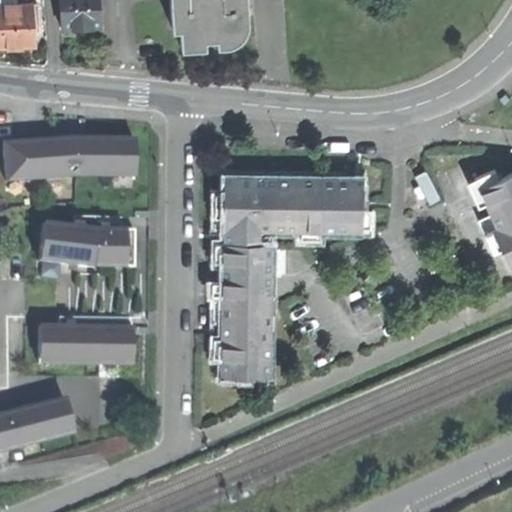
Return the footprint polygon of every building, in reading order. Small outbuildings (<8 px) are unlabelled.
[(63,28),(102,26),(100,0),(61,0),(62,7),(63,28)] [(179,0),(182,41),(207,40),(206,32),(222,31),(223,39),(230,38),(237,33),(242,25),(244,18),(243,0),(179,0)] [(13,4),(0,5),(0,46),(36,44),(35,25),(33,3),(13,4)] [(4,141),(7,181),(78,176),(137,175),(137,137),(73,136),(4,141)] [(489,225),(511,275),(511,166),(494,175),(489,164),(472,172),(495,222),(489,225)] [(225,236),(225,243),(267,243),(268,229),(362,231),(362,207),(354,207),(355,179),(291,178),(291,185),(263,184),(263,177),(223,177),(222,228),(225,228),(225,236)] [(362,179),(355,179),(354,207),(362,207),(362,179)] [(99,227),(44,222),(40,259),(95,265),(127,267),(127,228),(99,227)] [(270,243),(267,243),(225,243),(222,243),(222,270),(270,271),(270,265),(277,265),(278,248),(270,248),(270,243)] [(222,284),(221,300),(269,300),(270,285),(270,271),(222,270),(222,284)] [(220,376),(269,377),(269,340),(266,340),(266,327),(269,327),(269,300),(221,300),(221,327),(226,327),(225,349),(221,349),(220,376)] [(134,327),(41,326),(40,365),(133,366),(134,327)] [(65,398),(0,415),(0,451),(74,431),(65,398)]
